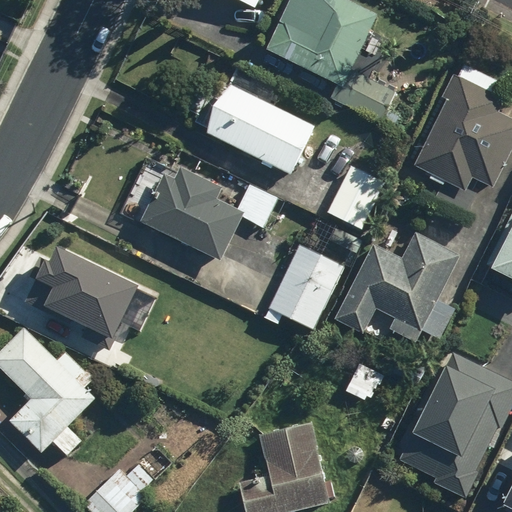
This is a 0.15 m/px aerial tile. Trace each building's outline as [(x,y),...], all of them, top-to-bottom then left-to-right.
[(233,0),(256,11),(261,0),(233,0)] [(381,18),(345,0),(292,0),(268,49),(337,84),(328,100),(381,127),(397,95),(353,72),(381,18)] [(500,79),(462,61),(413,168),(445,183),(470,194),(476,181),(498,191),(511,160),(511,118),(502,114),(508,100),(493,94),(500,79)] [(317,130),(227,84),(202,133),(291,179),(317,130)] [(221,189),(169,165),(142,223),(222,260),(241,218),(265,229),(278,200),(249,186),(237,211),(215,201),(221,189)] [(384,184),(351,167),(327,214),(360,231),(384,184)] [(470,194),(445,183),(430,214),(462,228),(477,197),(470,194)] [(511,209),(482,268),(511,283),(511,209)] [(461,257),(416,235),(404,259),(373,243),(347,295),(334,321),(364,336),(371,322),(417,344),(423,333),(424,331),(439,338),(455,308),(439,300),(461,257)] [(315,330),(343,268),(300,248),(271,310),(315,330)] [(21,311),(99,347),(126,290),(48,254),(21,311)] [(0,369),(31,401),(9,423),(42,455),(54,443),(68,457),(83,441),(70,427),(96,400),(85,389),(94,380),(66,353),(57,362),(24,329),(0,353),(0,369)] [(168,350),(156,379),(195,395),(206,365),(168,350)] [(511,410),(511,382),(453,353),(400,458),(440,479),(437,484),(467,500),(470,494),(511,410)] [(380,375),(356,363),(344,388),(367,400),(380,375)] [(268,473),(238,480),(244,511),(294,511),(330,504),(312,422),(259,434),(268,473)] [(91,511),(133,511),(148,498),(142,493),(155,480),(139,465),(126,478),(119,471),(85,506),(91,511)] [(511,511),(511,488),(501,510),(505,511),(511,511)] [(10,511),(0,502),(0,511),(10,511)]
